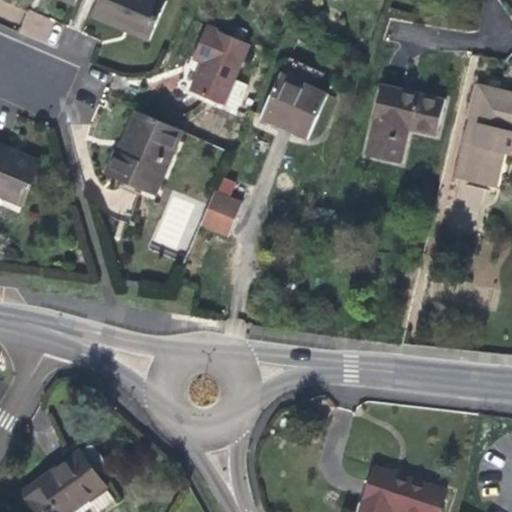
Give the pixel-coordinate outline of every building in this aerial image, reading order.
[(167,1),(164,0),(99,0),(94,11),(131,27),(129,32),(150,40),(167,1)] [(131,27),(94,11),(92,16),(112,24),(129,32),(131,27)] [(191,91),(237,110),(248,85),(234,79),(249,44),(207,26),(194,58),(206,63),(205,66),(204,69),(201,68),(191,91)] [(281,74),(262,117),(285,128),(308,138),(325,100),(311,93),(313,88),(281,74)] [(423,94),(382,84),(365,154),(401,163),(410,129),(436,136),(445,99),(423,94)] [(479,85),(478,91),(506,97),(507,92),(495,89),(479,85)] [(311,93),(325,100),(327,95),(313,88),(311,93)] [(470,123),(511,133),(511,93),(507,92),(506,97),(478,91),(470,123)] [(166,166),(182,131),(138,112),(128,134),(132,136),(128,144),(124,153),(117,150),(106,174),(142,189),(151,169),(162,173),(165,166),(166,166)] [(511,153),(511,148),(511,133),(470,123),(457,177),(494,185),(503,151),(511,153)] [(0,145),(0,195),(23,205),(38,169),(7,156),(9,150),(0,145)] [(7,156),(38,169),(40,163),(20,154),(9,150),(7,156)] [(151,169),(142,189),(154,194),(166,166),(165,166),(162,173),(151,169)] [(243,204),(215,192),(202,224),(229,236),(243,204)] [(89,445),(80,452),(97,476),(107,468),(108,463),(96,446),(89,445)] [(97,476),(80,452),(66,461),(23,492),(36,511),(39,511),(40,511),(39,511),(53,511),(54,511),(70,511),(88,499),(105,487),(97,476)] [(402,511),(439,511),(447,490),(411,479),(375,467),(359,511),(390,511),(392,508),(402,511)] [(105,487),(88,499),(93,506),(97,511),(100,511),(115,501),(105,487)] [(70,511),(84,511),(93,506),(88,499),(70,511)]
